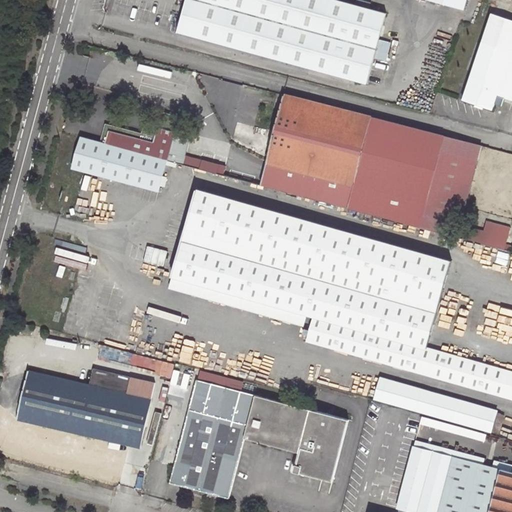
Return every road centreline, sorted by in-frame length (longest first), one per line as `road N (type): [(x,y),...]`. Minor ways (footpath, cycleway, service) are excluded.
road 1 (unknown): [(100,230),(138,278),(156,288),(511,403)]
road 2 (unknown): [(511,287),(434,243),(197,186),(179,188),(130,223)]
road 3 (unknown): [(382,94),(65,5)]
road 4 (tertiary): [(0,255),(67,0)]
road 5 (unknown): [(26,343),(6,396),(10,428),(32,442),(124,461),(132,479),(128,511)]
road 6 (unknown): [(7,474),(153,511)]
road 7 (unknown): [(382,94),(511,125)]
